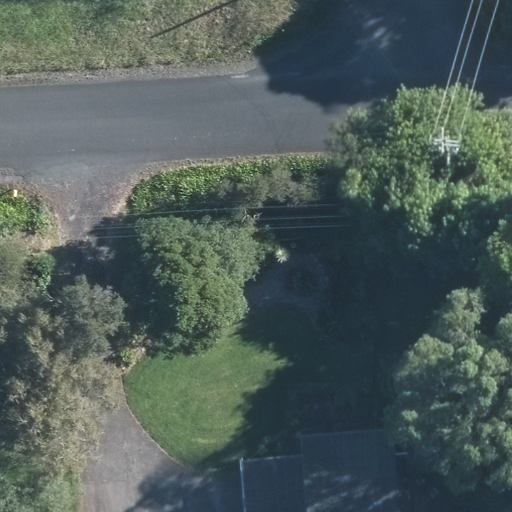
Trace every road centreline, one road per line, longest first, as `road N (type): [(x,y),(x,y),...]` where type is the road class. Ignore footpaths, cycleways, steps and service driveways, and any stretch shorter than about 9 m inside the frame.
road 1 (unclassified): [(0,126),(392,108)]
road 2 (unclassified): [(392,108),(511,108)]
